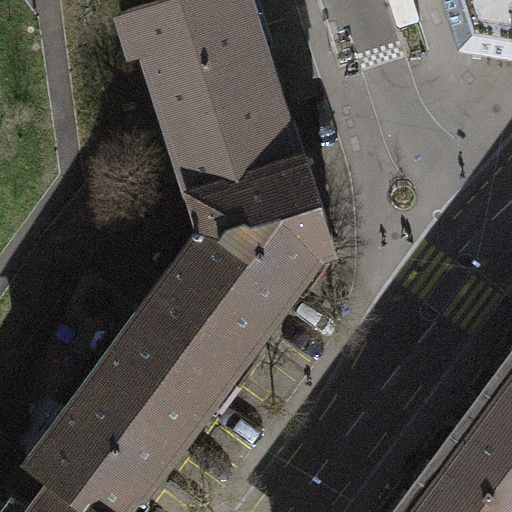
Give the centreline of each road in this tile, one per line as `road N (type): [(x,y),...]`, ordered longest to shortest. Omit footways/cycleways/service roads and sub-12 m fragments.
road 1 (secondary): [(290,511),(502,229)]
road 2 (residential): [(502,229),(415,151),(371,0)]
